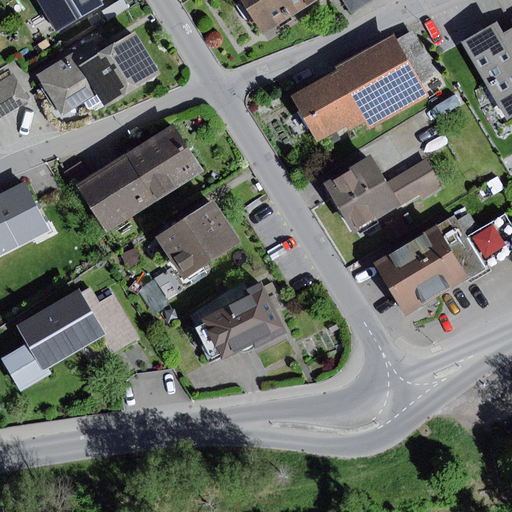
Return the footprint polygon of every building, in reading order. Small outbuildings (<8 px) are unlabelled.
[(100,0),(37,0),(58,33),(104,5),(100,0)] [(238,0),(237,1),(236,6),(246,21),(253,21),(257,19),(267,35),(321,0),(238,0)] [(349,0),(356,10),(371,0),(349,0)] [(499,23),(463,44),(508,123),(511,120),(511,30),(505,35),(499,23)] [(413,32),(399,39),(424,84),(437,77),(413,32)] [(96,41),(40,76),(65,116),(99,95),(107,109),(162,75),(137,34),(104,54),(96,41)] [(340,71),(292,97),(317,142),(347,126),(350,132),(367,123),(370,130),(431,97),(424,84),(399,39),(397,35),(338,67),(340,71)] [(0,81),(0,120),(31,102),(14,73),(0,81)] [(175,125),(78,185),(108,233),(205,173),(175,125)] [(375,158),(327,184),(355,234),(403,207),(402,205),(388,180),(375,158)] [(426,158),(388,180),(402,205),(425,191),(429,196),(444,187),(426,158)] [(27,182),(0,195),(0,258),(53,232),(27,182)] [(216,204),(160,241),(186,280),(242,243),(216,204)] [(511,225),(506,215),(468,238),(486,267),(511,251),(511,225)] [(455,217),(375,267),(408,319),(488,270),(486,267),(468,238),(455,217)] [(401,218),(382,229),(390,242),(409,231),(401,218)] [(137,248),(123,254),(129,270),(143,264),(137,248)] [(171,269),(156,279),(169,300),(185,290),(171,269)] [(252,296),(249,291),(243,280),(191,316),(194,323),(205,318),(252,296)] [(252,296),(205,318),(223,357),(226,361),(256,345),(259,350),(289,334),(264,283),(249,291),(252,296)] [(30,344),(2,360),(21,393),(52,375),(49,370),(110,334),(93,306),(82,288),(18,325),(30,344)] [(113,293),(93,306),(110,334),(120,351),(141,338),(113,293)] [(205,318),(194,323),(190,325),(208,363),(223,357),(205,318)]
